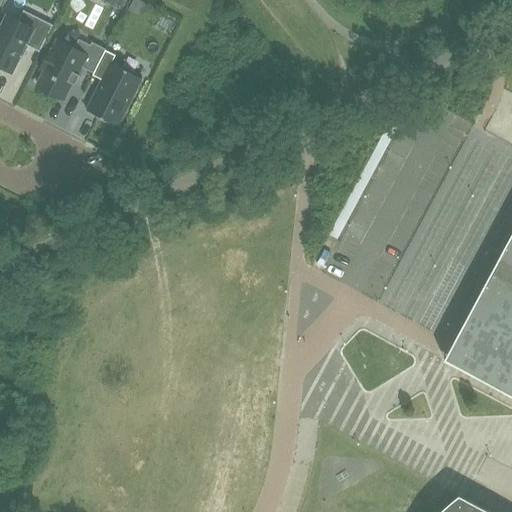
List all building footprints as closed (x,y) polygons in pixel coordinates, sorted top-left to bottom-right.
[(121,10),(125,0),(106,0),(105,2),(121,10)] [(143,17),(148,6),(136,0),(131,10),(143,17)] [(29,47),(31,43),(40,47),(38,51),(39,52),(53,25),(39,18),(34,29),(7,16),(0,30),(0,66),(11,72),(19,56),(23,58),(24,56),(23,56),(27,46),(29,47)] [(81,67),(93,73),(105,50),(106,49),(92,42),(90,46),(79,40),(74,50),(58,42),(52,53),(50,52),(50,53),(43,68),(42,68),(42,69),(46,71),(38,86),(63,98),(70,83),(74,85),(75,84),(73,83),(76,75),(79,76),(79,75),(77,74),(81,67)] [(118,126),(142,79),(111,64),(115,55),(105,50),(93,73),(92,75),(101,80),(86,110),(118,126)] [(444,360),(511,396),(511,232),(453,343),(444,360)] [(511,442),(502,464),(511,467),(511,442)] [(487,511),(458,496),(446,505),(439,511),(487,511)]
